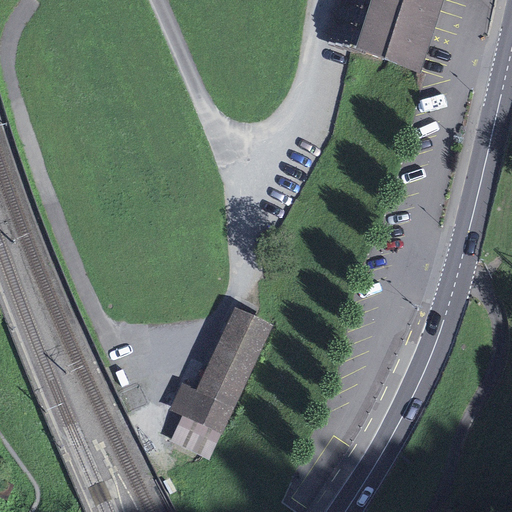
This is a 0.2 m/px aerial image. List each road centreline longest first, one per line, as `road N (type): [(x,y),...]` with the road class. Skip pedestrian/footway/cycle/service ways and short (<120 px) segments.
road 1 (primary): [(511,46),(440,330),(399,422),(344,511)]
road 2 (track): [(433,511),(493,370),(500,333),(485,293),(457,277)]
